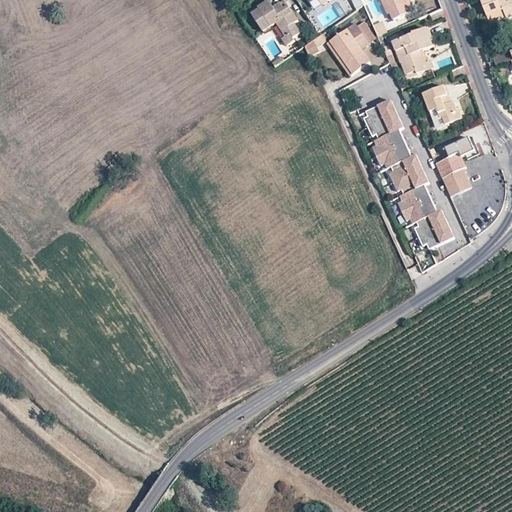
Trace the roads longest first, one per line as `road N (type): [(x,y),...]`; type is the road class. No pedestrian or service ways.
road 1 (tertiary): [(495,243),(243,413),(177,464),(146,511)]
road 2 (unknown): [(438,286),(354,103),(380,84)]
